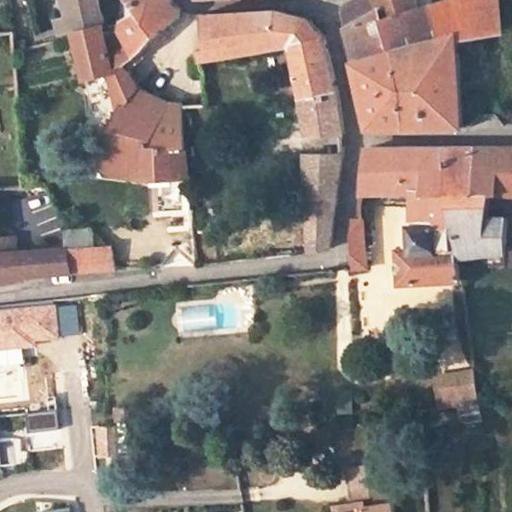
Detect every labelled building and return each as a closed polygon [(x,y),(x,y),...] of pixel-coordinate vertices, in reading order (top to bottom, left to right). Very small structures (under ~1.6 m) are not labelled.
[(76,30),(77,33),(105,27),(104,22),(105,22),(100,0),(68,0),(73,17),(65,18),(65,17),(57,18),(61,34),(76,30)] [(127,0),(120,22),(138,58),(166,29),(180,18),(182,11),(181,8),(174,0),(127,0)] [(358,0),(345,9),(357,62),(393,52),(377,0),(358,0)] [(445,36),(435,3),(421,8),(418,0),(377,0),(393,52),(401,50),(445,36)] [(499,0),(442,0),(435,3),(445,36),(401,50),(410,127),(466,127),(459,36),(502,31),(499,0)] [(339,91),(325,37),(322,32),(318,28),(315,23),(311,19),(303,17),(293,14),(279,11),(268,11),(242,13),(205,13),(205,15),(208,47),(201,49),(204,60),(294,44),(310,133),(345,134),(339,91)] [(105,27),(77,33),(91,124),(114,124),(142,90),(126,67),(115,71),(105,27)] [(30,41),(38,39),(36,31),(28,32),(30,41)] [(401,50),(393,52),(357,62),(363,87),(373,128),(410,127),(401,50)] [(76,81),(68,84),(71,94),(79,92),(76,81)] [(114,124),(83,174),(151,181),(187,177),(182,109),(142,90),(114,124)] [(449,196),(461,257),(491,254),(491,266),(507,267),(508,218),(488,216),(492,194),(511,194),(511,147),(473,149),(474,195),(449,196)] [(449,196),(474,195),(473,149),(364,152),(362,194),(415,195),(413,231),(410,231),(410,253),(399,255),(401,284),(464,279),(461,257),(449,196)] [(344,155),(344,154),(308,155),(312,253),(324,250),(331,248),(333,242),(342,172),(344,155)] [(352,270),(366,268),(362,220),(352,220),(352,266),(352,270)] [(114,270),(112,245),(95,246),(94,228),(67,230),(67,248),(69,273),(114,270)] [(25,276),(69,273),(67,248),(18,252),(17,237),(0,238),(0,265),(2,284),(22,281),(25,276)] [(56,304),(0,309),(0,348),(24,346),(23,340),(35,339),(59,336),(56,304)] [(439,406),(479,397),(472,366),(432,375),(439,406)] [(137,407),(118,408),(118,425),(119,455),(141,453),(137,407)] [(61,429),(59,408),(27,412),(30,433),(61,429)] [(118,425),(100,426),(102,456),(119,455),(118,425)] [(331,508),(331,511),(389,511),(385,467),(344,471),(347,506),(331,508)]
